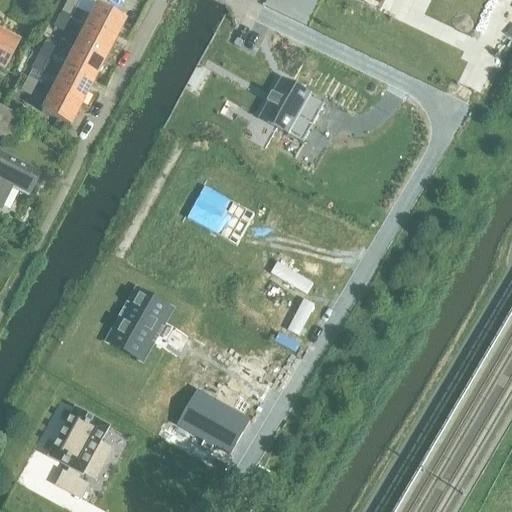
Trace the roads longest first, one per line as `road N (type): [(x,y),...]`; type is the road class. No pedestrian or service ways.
road 1 (residential): [(233,0),(451,108),(217,511)]
road 2 (unknown): [(7,511),(48,400),(148,228),(255,0)]
road 3 (unclassified): [(370,511),(511,278)]
